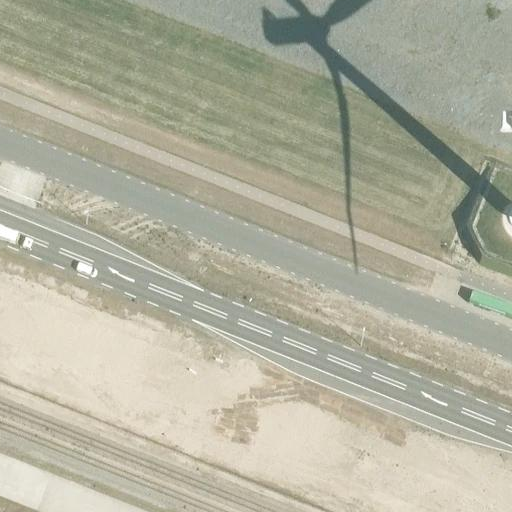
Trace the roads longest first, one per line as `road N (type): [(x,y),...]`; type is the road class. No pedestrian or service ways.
road 1 (unclassified): [(511,347),(0,141)]
road 2 (secondary): [(511,431),(0,228)]
